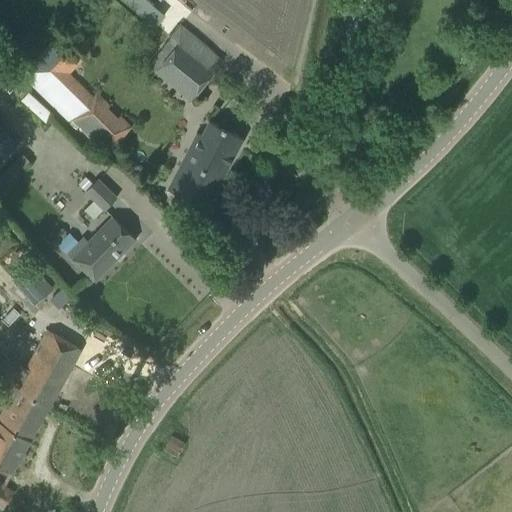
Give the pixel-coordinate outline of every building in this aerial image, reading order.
[(122,0),(152,25),(163,12),(147,0),(122,0)] [(107,108),(109,106),(95,94),(92,97),(70,74),(83,60),(58,36),(22,73),(106,156),(131,128),(118,115),(116,117),(107,108)] [(156,74),(189,101),(215,72),(180,43),(156,74)] [(5,68),(0,74),(0,82),(10,92),(19,82),(5,68)] [(195,134),(166,189),(171,191),(206,209),(242,138),(208,121),(207,120),(198,135),(195,134)] [(0,128),(0,155),(14,145),(0,128)] [(85,191),(92,184),(85,177),(78,184),(85,191)] [(97,179),(84,191),(104,210),(116,197),(97,179)] [(312,201),(305,192),(296,199),(303,208),(312,201)] [(78,242),(66,254),(94,281),(135,239),(112,216),(82,246),(78,242)] [(57,229),(55,232),(55,236),(58,239),(63,238),(65,235),(65,231),(61,229),(57,229)] [(31,264),(13,281),(34,305),(52,288),(31,264)] [(3,302),(0,306),(0,322),(5,327),(17,314),(3,302)] [(0,468),(11,474),(81,349),(48,331),(0,416),(0,468)] [(0,508),(1,509),(12,491),(0,483),(0,508)]
